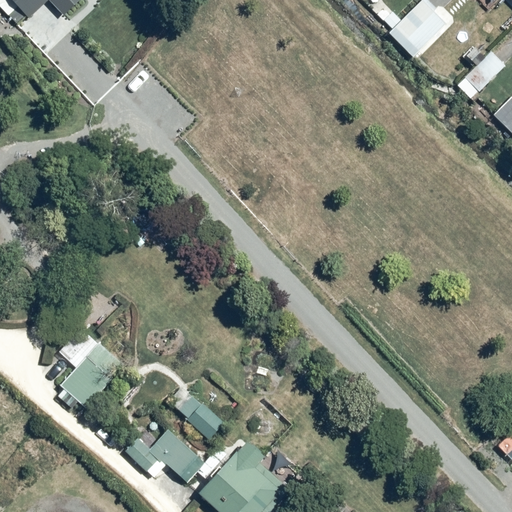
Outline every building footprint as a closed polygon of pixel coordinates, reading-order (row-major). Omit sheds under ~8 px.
[(8,0),(27,19),(46,1),(63,19),(82,0),(8,0)] [(390,10),(381,20),(417,57),(449,26),(423,0),(402,22),(390,10)] [(478,39),(461,57),(475,69),(465,80),(479,92),(494,76),(498,80),(509,68),(478,39)] [(511,92),(491,116),(511,136),(511,92)] [(36,301),(15,298),(12,323),(33,325),(36,301)] [(100,342),(57,389),(87,416),(130,369),(100,342)] [(190,393),(174,409),(208,443),(224,427),(190,393)] [(152,479),(164,466),(185,486),(202,467),(164,433),(149,450),(138,440),(125,455),(152,479)] [(239,444),(194,497),(212,511),(272,511),(275,509),(271,505),(287,486),(239,444)]
